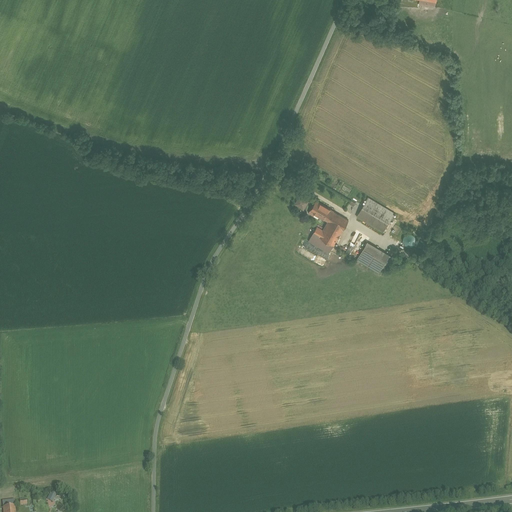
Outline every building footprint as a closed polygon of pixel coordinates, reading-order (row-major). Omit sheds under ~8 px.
[(308,201),(300,196),(295,204),(303,209),(308,201)] [(394,213),(368,197),(357,216),(383,232),(394,213)] [(348,220),(334,211),(315,200),(308,212),(313,215),(315,213),(328,221),(323,230),(317,226),(313,233),(334,245),(343,230),(348,220)] [(350,254),(359,232),(356,230),(347,252),(350,254)] [(334,245),(313,233),(309,240),(329,252),(334,245)] [(409,233),(408,233),(407,233),(406,234),(405,235),(404,235),(404,236),(403,237),(403,238),(403,239),(403,240),(403,241),(403,242),(404,243),(405,244),(405,245),(406,245),(407,245),(408,246),(409,246),(411,246),(412,246),(412,245),(413,245),(414,244),(414,243),(415,243),(415,242),(416,241),(416,240),(416,239),(416,238),(415,237),(415,236),(414,235),(413,235),(413,234),(412,234),(411,233),(410,233),(409,233)] [(389,255),(367,242),(357,259),(379,272),(389,255)] [(49,492),(46,500),(52,502),(55,494),(49,492)]
